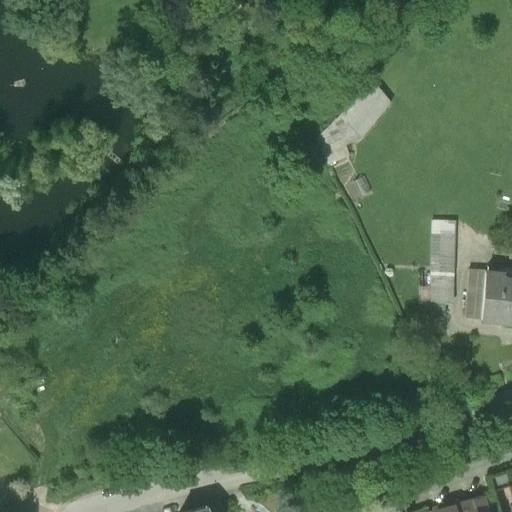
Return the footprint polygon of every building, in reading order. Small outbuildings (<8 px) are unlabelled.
[(388,0),(356,39),(324,13),(314,25),(358,60),(405,3),(402,0),(388,0)] [(389,100),(369,76),(338,112),(314,136),(325,160),(347,152),(344,141),(359,134),(360,135),(389,100)] [(453,219),(429,218),(428,286),(416,286),(416,299),(422,300),(422,313),(442,313),(443,301),(450,301),(453,219)] [(462,314),(480,315),(484,268),(466,267),(462,314)] [(479,317),(511,319),(511,274),(502,274),(502,270),(484,268),(480,315),(479,317)] [(455,511),(486,511),(482,495),(453,504),(455,511)]
